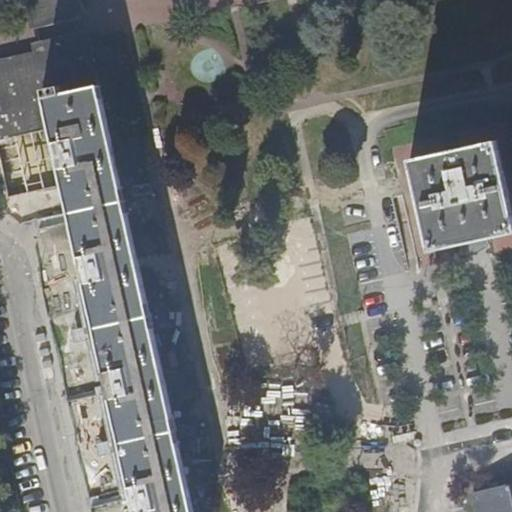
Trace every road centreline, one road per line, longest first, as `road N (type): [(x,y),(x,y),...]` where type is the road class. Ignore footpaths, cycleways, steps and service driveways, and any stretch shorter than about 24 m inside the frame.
road 1 (residential): [(398,298),(362,155),(365,130),(386,113),(480,91),(511,100)]
road 2 (residential): [(62,511),(0,249)]
road 3 (residential): [(430,458),(398,298)]
